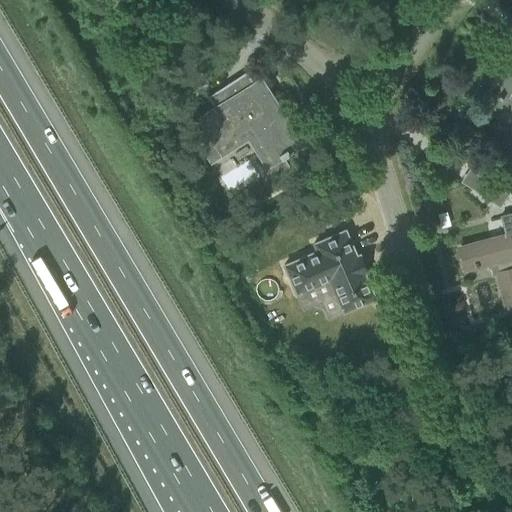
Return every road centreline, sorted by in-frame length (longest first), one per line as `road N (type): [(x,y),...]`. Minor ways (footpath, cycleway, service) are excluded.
road 1 (motorway): [(262,511),(0,68)]
road 2 (residential): [(479,511),(447,434),(346,96)]
road 3 (motorway): [(0,173),(201,511)]
road 4 (residential): [(346,96),(329,74),(206,0)]
